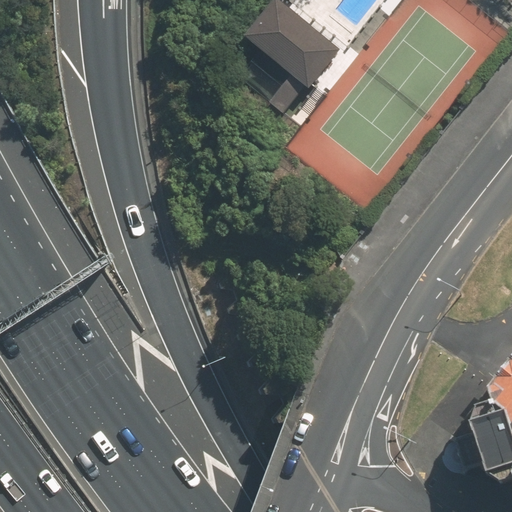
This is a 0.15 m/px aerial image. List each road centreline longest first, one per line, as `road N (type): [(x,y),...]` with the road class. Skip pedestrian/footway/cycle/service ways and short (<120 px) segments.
road 1 (motorway): [(94,0),(101,92),(134,225),(227,427),(282,511)]
road 2 (secondary): [(511,155),(401,307),(326,480)]
road 3 (motorway): [(0,306),(142,511)]
